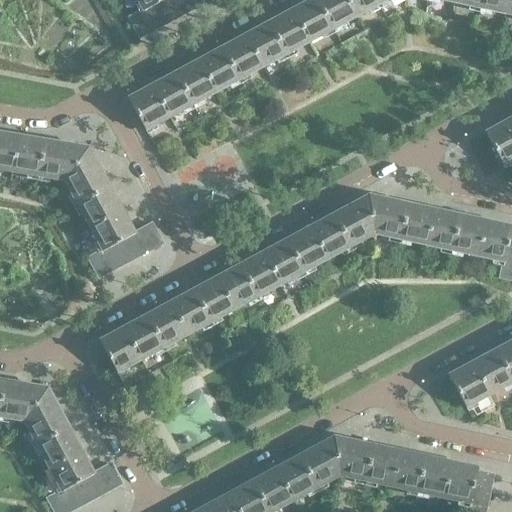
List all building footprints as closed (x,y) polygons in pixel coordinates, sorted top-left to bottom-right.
[(136,0),(142,11),(143,12),(147,9),(164,0),(136,0)] [(181,15),(172,0),(164,0),(147,9),(157,28),(181,15)] [(202,3),(200,0),(172,0),(181,15),(202,3)] [(331,30),(315,0),(310,0),(291,10),(308,42),(331,30)] [(355,17),(345,0),(315,0),(331,30),(355,17)] [(378,5),(375,0),(345,0),(355,17),(378,5)] [(480,9),(481,0),(454,0),(454,3),(480,9)] [(505,14),(508,0),(481,0),(480,9),(505,14)] [(157,28),(147,9),(143,12),(142,11),(128,18),(139,38),(157,28)] [(308,42),(291,10),(268,23),(285,55),(308,42)] [(285,55),(268,23),(244,36),(262,67),(285,55)] [(262,67),(244,36),(221,48),(238,80),(262,67)] [(238,80),(221,48),(198,61),(215,93),(238,80)] [(215,93),(198,61),(175,73),(192,105),(215,93)] [(192,105),(175,73),(151,86),(169,118),(192,105)] [(169,118),(151,86),(127,99),(145,131),(169,118)] [(511,159),(511,118),(485,133),(502,165),(511,159)] [(0,170),(12,172),(18,136),(0,133),(0,170)] [(38,177),(44,141),(18,136),(12,172),(38,177)] [(64,181),(87,148),(44,141),(38,177),(64,181)] [(109,187),(87,148),(64,181),(77,204),(109,187)] [(121,210),(109,187),(77,204),(89,228),(121,210)] [(374,234),(368,196),(332,215),(350,247),(373,234),(374,234)] [(399,240),(407,204),(368,196),(374,234),(399,240)] [(425,246),(433,210),(407,204),(399,240),(425,246)] [(134,233),(121,210),(89,228),(102,251),(102,252),(106,250),(130,237),(134,235),(134,233)] [(451,251),(459,216),(433,210),(425,246),(451,251)] [(350,247),(332,215),(309,228),(326,260),(350,247)] [(477,257),(485,221),(459,216),(451,251),(477,257)] [(505,255),(511,230),(511,227),(485,221),(477,257),(503,262),(504,262),(505,255)] [(161,244),(151,224),(134,233),(134,235),(130,237),(140,255),(161,244)] [(326,260),(309,228),(286,240),(303,272),(326,260)] [(140,255),(130,237),(106,250),(116,268),(140,255)] [(303,272),(286,240),(263,253),(280,285),(303,272)] [(116,268),(106,250),(102,252),(102,251),(88,258),(98,278),(116,268)] [(280,285),(263,253),(239,265),(256,297),(280,285)] [(511,280),(511,255),(505,255),(504,262),(503,262),(499,278),(511,280)] [(256,297),(239,265),(216,278),(233,310),(256,297)] [(233,310),(216,278),(193,290),(210,322),(233,310)] [(210,322),(193,290),(169,303),(187,335),(210,322)] [(187,335),(169,303),(146,316),(163,348),(187,335)] [(163,348),(146,316),(123,328),(140,360),(163,348)] [(140,360),(123,328),(99,341),(116,373),(140,360)] [(511,340),(495,350),(511,381),(511,340)] [(511,382),(511,381),(495,350),(472,363),(489,395),(511,382)] [(489,395),(472,363),(448,375),(465,407),(489,395)] [(0,417),(23,421),(47,388),(3,381),(0,399),(0,417)] [(68,428),(47,388),(23,421),(36,444),(68,428)] [(80,451),(68,428),(36,444),(48,468),(80,451)] [(339,476),(333,437),(298,456),(315,488),(339,476)] [(365,481),(373,446),(333,437),(339,476),(365,481)] [(391,487),(398,451),(373,446),(365,481),(391,487)] [(93,474),(80,451),(48,468),(61,491),(61,492),(65,490),(89,477),(93,475),(93,474)] [(417,493),(424,457),(398,451),(391,487),(417,493)] [(315,488),(298,456),(274,469),(292,501),(315,488)] [(442,498),(450,463),(424,457),(417,493),(442,498)] [(471,496),(476,472),(477,468),(450,463),(442,498),(468,504),(469,504),(471,496)] [(120,484),(110,464),(93,474),(93,475),(89,477),(99,496),(120,484)] [(271,511),(292,501),(274,469),(251,482),(267,511),(271,511)] [(487,499),(492,475),(476,472),(471,496),(487,499)] [(99,496),(89,477),(65,490),(75,508),(99,496)] [(267,511),(251,482),(228,494),(237,511),(267,511)] [(68,511),(75,508),(65,490),(61,492),(61,491),(47,499),(53,511),(68,511)] [(237,511),(228,494),(205,507),(207,511),(237,511)] [(483,511),(487,499),(471,496),(469,504),(468,504),(465,511),(483,511)]
